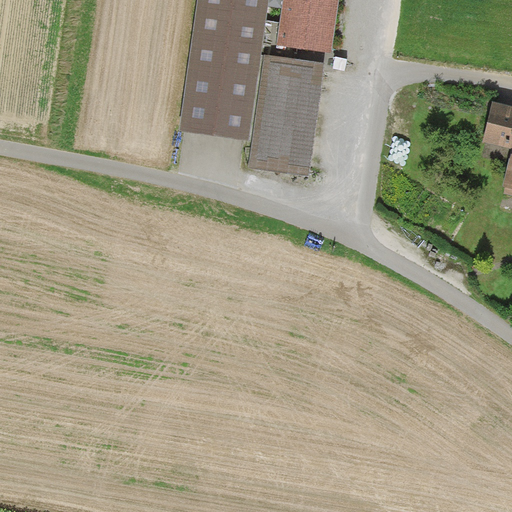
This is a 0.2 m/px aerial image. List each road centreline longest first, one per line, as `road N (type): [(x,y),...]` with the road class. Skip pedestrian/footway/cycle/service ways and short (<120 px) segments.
road 1 (track): [(352,237),(218,192),(0,148)]
road 2 (residential): [(511,341),(352,237)]
road 3 (track): [(352,237),(382,65)]
